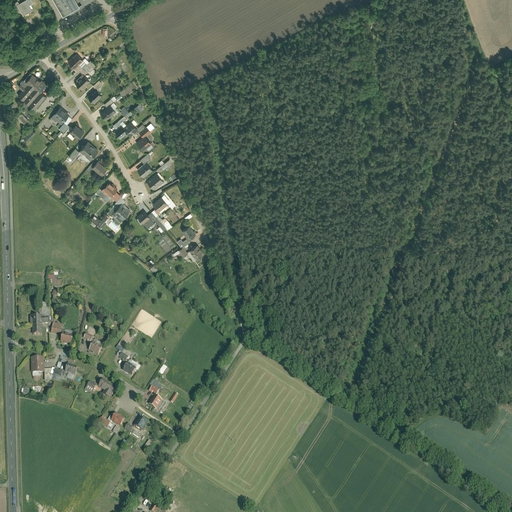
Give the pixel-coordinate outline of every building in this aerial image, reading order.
[(30,0),(17,0),(17,1),(16,0),(12,0),(10,1),(12,3),(14,2),(21,13),(30,8),(27,3),(31,0),(30,0)] [(52,0),(61,14),(77,4),(76,3),(79,1),(80,3),(85,0),(52,0)] [(77,52),(68,61),(75,68),(84,59),(77,52)] [(32,70),(18,85),(23,89),(18,95),(24,99),(21,102),(27,108),(30,105),(35,110),(47,96),(41,90),(47,84),(32,70)] [(84,74),(74,83),(83,91),(87,87),(85,85),(90,80),(84,74)] [(96,88),(88,96),(94,102),(102,94),(96,88)] [(133,104),(128,108),(130,111),(133,109),(135,112),(143,106),(139,102),(135,106),(133,104)] [(111,104),(100,112),(105,120),(116,111),(111,104)] [(60,107),(51,118),(55,121),(57,120),(61,123),(63,121),(67,116),(69,114),(60,107)] [(21,113),(16,118),(26,128),(31,123),(21,113)] [(126,115),(118,121),(120,123),(128,117),(126,115)] [(64,122),(58,129),(63,133),(69,126),(67,124),(71,119),(67,116),(63,121),(64,122)] [(75,123),(67,133),(73,138),(74,136),(77,139),(84,130),(75,123)] [(126,133),(130,138),(138,132),(136,129),(130,123),(116,134),(120,138),(126,133)] [(138,132),(139,133),(146,128),(143,124),(136,129),(138,132)] [(139,133),(142,137),(145,135),(150,131),(147,127),(146,128),(139,133)] [(32,129),(24,139),(28,142),(36,133),(32,129)] [(142,137),(136,142),(142,151),(152,144),(145,135),(142,137)] [(87,140),(79,149),(90,159),(98,149),(87,140)] [(75,148),(69,156),(74,159),(80,151),(75,148)] [(144,164),(136,169),(143,178),(154,170),(148,162),(153,158),(149,153),(140,159),(144,164)] [(168,156),(158,162),(161,166),(156,169),(158,172),(172,163),(168,156)] [(92,160),(85,169),(89,172),(93,168),(101,175),(107,168),(97,160),(95,163),(92,160)] [(158,172),(146,181),(153,190),(165,181),(158,172)] [(99,188),(96,192),(104,199),(108,194),(111,197),(118,188),(109,181),(104,186),(102,190),(99,188)] [(161,196),(152,203),(156,207),(161,213),(169,206),(161,196)] [(122,203),(112,214),(120,221),(130,210),(122,203)] [(156,207),(148,214),(154,222),(162,231),(166,228),(167,230),(172,226),(161,213),(156,207)] [(144,210),(138,216),(147,228),(154,222),(148,214),(144,210)] [(94,216),(90,220),(101,230),(111,220),(105,215),(100,221),(94,216)] [(189,226),(182,231),(189,240),(196,235),(189,226)] [(180,239),(177,241),(182,249),(184,247),(191,243),(187,238),(182,242),(180,239)] [(188,252),(187,253),(193,262),(204,254),(197,245),(188,252)] [(188,252),(184,247),(182,249),(179,252),(183,256),(187,253),(188,252)] [(58,275),(47,275),(47,279),(49,279),(49,286),(63,286),(63,279),(58,279),(58,275)] [(29,315),(29,327),(32,327),(32,335),(41,335),(41,323),(47,323),(47,317),(41,318),(41,315),(29,315)] [(52,322),(50,332),(59,334),(62,324),(52,322)] [(62,333),(59,342),(70,345),(73,335),(62,333)] [(85,333),(83,338),(90,342),(93,336),(85,333)] [(92,342),(89,351),(98,355),(102,346),(92,342)] [(119,349),(115,355),(125,362),(131,353),(124,349),(122,351),(119,349)] [(31,357),(31,372),(44,372),(44,369),(43,357),(31,357)] [(129,360),(123,371),(131,376),(137,365),(129,360)] [(67,364),(65,370),(64,372),(75,376),(78,368),(67,364)] [(158,374),(162,376),(167,367),(163,365),(158,374)] [(53,375),(51,381),(55,382),(57,375),(62,377),(64,372),(65,370),(60,368),(59,370),(55,368),(53,375)] [(51,369),(44,369),(44,372),(44,381),(51,381),(53,375),(49,374),(51,369)] [(103,379),(98,386),(105,391),(102,395),(108,398),(110,395),(113,396),(118,388),(103,379)] [(91,380),(85,390),(91,393),(97,384),(91,380)] [(153,385),(149,390),(156,395),(160,390),(153,385)] [(175,393),(169,402),(173,404),(178,395),(175,393)] [(154,395),(148,404),(156,409),(162,400),(154,395)] [(126,420),(117,414),(111,422),(120,428),(126,420)] [(106,419),(103,417),(99,423),(108,429),(111,424),(105,420),(106,419)] [(139,417),(134,425),(141,430),(147,422),(139,417)] [(127,423),(123,428),(129,433),(133,427),(127,423)]
